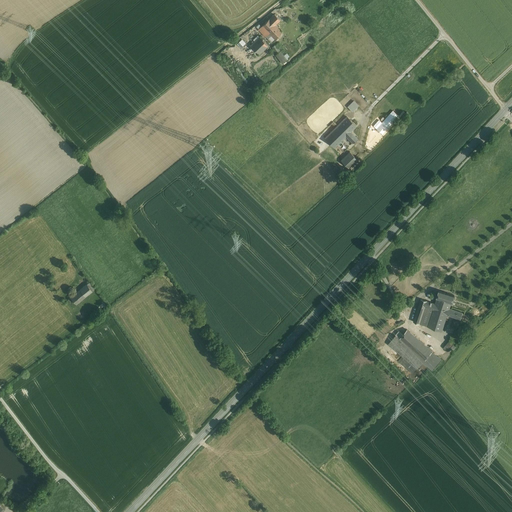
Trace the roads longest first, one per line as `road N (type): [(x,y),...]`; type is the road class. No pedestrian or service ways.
road 1 (tertiary): [(130,511),(504,109)]
road 2 (unclassified): [(0,398),(98,511)]
road 3 (unclassified): [(416,0),(504,109)]
road 4 (track): [(0,388),(100,307)]
